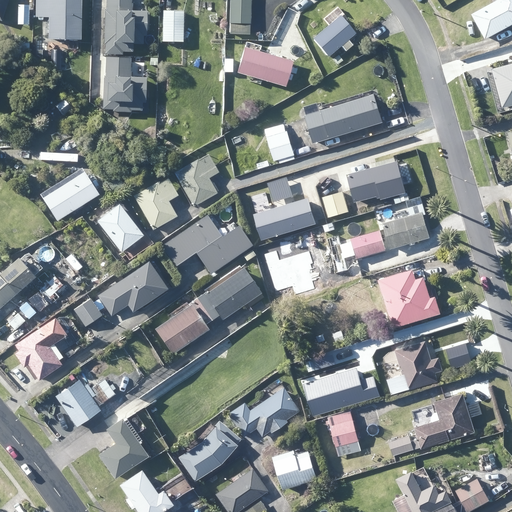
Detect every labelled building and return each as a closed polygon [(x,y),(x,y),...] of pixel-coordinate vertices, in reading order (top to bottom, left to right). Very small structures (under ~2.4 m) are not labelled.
[(81,0),(35,0),(36,16),(43,16),(49,16),(48,38),(67,39),(81,39),(81,0)] [(131,0),(130,0),(106,0),(107,0),(106,9),(105,9),(104,44),(105,44),(105,53),(122,54),(122,50),(133,50),(133,43),(143,43),(143,34),(146,34),(146,29),(147,10),(145,10),(131,10),(132,3),(131,3),(131,0)] [(229,0),(230,34),(250,34),(250,23),(251,23),(251,0),(252,0),(229,0)] [(511,0),(498,0),(480,10),(477,11),(473,14),(486,39),(511,24),(511,0)] [(28,5),(20,4),(18,4),(17,20),(17,24),(29,24),(29,5),(28,5)] [(183,41),(184,10),(163,10),(162,40),(183,41)] [(348,38),(356,31),(341,13),(313,38),(328,56),(340,46),(341,45),(342,46),(346,51),(353,45),(349,40),(348,38)] [(210,43),(210,33),(203,33),(203,34),(197,34),(197,42),(210,43)] [(20,52),(30,52),(29,42),(20,42),(20,45),(20,50),(20,52)] [(292,62),(245,48),(238,74),(284,88),(292,62)] [(130,70),(131,62),(131,57),(106,56),(105,75),(103,75),(102,98),(102,108),(113,109),(113,111),(131,111),(131,109),(139,110),(141,110),(142,101),(146,101),(146,97),(147,77),(144,77),(143,76),(143,75),(135,75),(135,76),(131,76),(131,72),(133,72),(133,70),(130,70)] [(234,60),(225,59),(225,73),(233,73),(234,60)] [(511,63),(485,71),(496,110),(511,105),(511,63)] [(384,121),(380,108),(376,94),(306,115),(314,143),(384,121)] [(72,109),(65,100),(56,107),(64,116),(72,109)] [(285,158),(286,162),(296,158),(286,123),(266,129),(266,132),(268,135),(275,161),(285,158)] [(208,177),(218,172),(208,153),(174,172),(193,206),(217,193),(208,177)] [(403,201),(408,200),(410,199),(408,191),(407,192),(399,161),(397,161),(396,157),(371,163),(372,168),(348,174),(352,188),(356,201),(378,196),(379,198),(382,197),(383,198),(401,193),(403,201)] [(97,172),(94,174),(89,177),(82,167),(68,175),(40,193),(57,220),(75,208),(96,195),(99,193),(97,191),(104,186),(110,196),(126,186),(118,173),(103,181),(97,172)] [(168,201),(178,195),(168,178),(160,183),(159,181),(134,195),(151,227),(153,229),(177,215),(168,201)] [(293,198),(288,179),(270,184),(275,202),(293,198)] [(329,217),(349,211),(344,190),(324,196),(329,217)] [(153,242),(144,231),(119,199),(92,219),(121,257),(125,254),(130,260),(151,243),(153,242)] [(317,224),(309,200),(256,216),(264,241),(317,224)] [(395,205),(381,209),(383,218),(397,214),(395,205)] [(431,236),(429,230),(423,211),(419,212),(385,223),(392,247),(393,249),(431,236)] [(221,238),(208,217),(163,245),(176,266),(197,253),(210,273),(252,247),(239,227),(221,238)] [(326,232),(335,228),(334,223),(324,226),(326,232)] [(358,258),(387,249),(381,229),(352,238),(358,258)] [(328,239),(337,272),(347,270),(338,236),(328,239)] [(43,271),(27,254),(23,250),(17,255),(19,256),(0,273),(0,307),(20,290),(36,275),(37,277),(43,271)] [(82,266),(72,253),(65,258),(76,271),(82,266)] [(132,311),(141,306),(167,288),(148,260),(98,295),(107,309),(111,315),(128,304),(132,311)] [(197,297),(212,319),(219,314),(222,318),(246,302),(263,290),(246,266),(205,294),(204,292),(202,294),(197,297)] [(442,313),(437,295),(432,297),(427,280),(426,276),(424,277),(422,269),(415,271),(414,268),(407,271),(380,278),(382,284),(395,328),(442,313)] [(55,276),(39,290),(51,303),(59,296),(55,291),(63,284),(55,276)] [(206,324),(212,319),(197,297),(189,303),(190,305),(155,328),(172,353),(191,340),(209,328),(206,324)] [(102,314),(101,313),(90,298),(79,306),(74,310),(85,326),(102,314)] [(62,337),(64,335),(67,333),(55,316),(14,344),(18,350),(14,353),(19,360),(24,367),(28,364),(38,378),(39,380),(62,364),(59,359),(66,354),(64,351),(69,347),(68,346),(66,343),(62,337)] [(0,332),(6,338),(20,324),(14,317),(0,330),(0,332)] [(342,330),(333,333),(338,344),(336,344),(338,348),(348,344),(342,330)] [(323,334),(314,337),(316,343),(325,340),(323,334)] [(394,343),(396,342),(394,335),(376,341),(379,348),(394,343)] [(378,352),(377,348),(374,338),(356,344),(357,346),(337,353),(340,363),(360,357),(360,358),(378,352)] [(440,357),(438,357),(433,359),(427,340),(397,350),(404,374),(389,379),(391,385),(392,387),(394,394),(409,389),(410,390),(439,381),(437,372),(444,370),(440,357)] [(98,405),(108,398),(115,393),(105,378),(90,389),(80,374),(75,377),(78,381),(56,396),(77,426),(101,409),(98,405)] [(285,420),(299,410),(277,379),(261,391),(265,395),(248,408),(244,402),(240,405),(237,400),(224,409),(227,412),(229,416),(243,436),(256,427),(262,436),(270,430),(271,432),(277,428),(286,421),(285,420)] [(386,389),(385,387),(385,385),(372,389),(373,394),(386,391),(386,389)] [(469,406),(466,395),(465,393),(437,402),(436,402),(438,411),(434,413),(432,417),(434,422),(415,427),(419,439),(412,441),(410,435),(397,439),(390,441),(394,455),(422,447),(422,448),(477,432),(472,417),(483,413),(479,403),(469,406)] [(74,430),(51,399),(40,407),(57,431),(54,434),(59,441),(74,430)] [(193,419),(184,401),(157,415),(167,433),(193,419)] [(337,446),(359,441),(352,411),(338,414),(337,412),(331,413),(332,416),(330,416),(337,446)] [(148,454),(140,442),(121,417),(105,429),(106,430),(115,442),(98,455),(115,478),(148,454)] [(179,457),(195,480),(221,462),(223,460),(240,439),(218,421),(200,442),(179,457)] [(274,456),(284,489),(319,479),(310,450),(298,454),(296,450),(274,456)] [(235,511),(258,497),(268,490),(253,468),(216,493),(228,511),(235,511)] [(158,492),(156,490),(141,469),(119,484),(129,498),(126,500),(132,508),(135,506),(138,511),(160,511),(173,503),(172,501),(163,488),(158,492)] [(424,489),(415,471),(414,470),(397,478),(405,493),(413,511),(434,511),(454,501),(448,489),(441,493),(436,484),(436,483),(424,489)] [(245,511),(260,511),(266,508),(260,500),(245,511)] [(467,511),(475,508),(471,500),(457,507),(456,507),(446,511),(467,511)]
